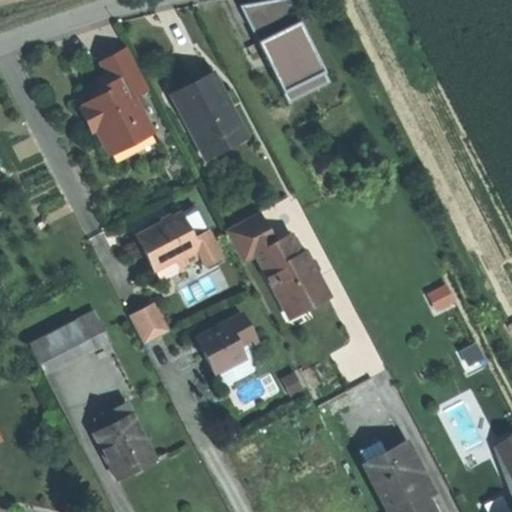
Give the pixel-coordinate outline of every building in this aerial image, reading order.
[(257,0),(241,4),(289,100),(330,79),(290,0),(257,0)] [(149,86),(127,44),(113,52),(101,58),(108,70),(96,76),(100,85),(91,89),(93,95),(89,97),(83,100),(86,106),(81,108),(91,128),(97,125),(111,152),(135,139),(132,133),(149,124),(134,94),(149,86)] [(170,92),(199,148),(239,127),(209,71),(189,82),(170,92)] [(132,133),(135,139),(152,130),(149,124),(132,133)] [(239,127),(199,148),(202,154),(242,133),(239,127)] [(202,253),(197,256),(203,268),(219,260),(194,206),(181,212),(202,253)] [(228,227),(224,229),(242,262),(257,254),(286,309),(306,299),(310,308),(331,297),(317,271),(306,251),(302,253),(291,232),(275,241),(259,211),(228,227)] [(182,264),(197,256),(202,253),(181,212),(137,234),(154,268),(178,256),(182,264)] [(430,292),(439,309),(455,300),(447,283),(430,292)] [(306,299),(286,309),(291,318),(310,308),(306,299)] [(129,314),(144,342),(169,329),(155,301),(129,314)] [(91,344),(109,335),(97,311),(79,320),(91,344)] [(255,336),(242,312),(197,335),(204,349),(202,350),(208,360),(214,372),(245,356),(239,344),(255,336)] [(44,338),(56,362),(91,344),(79,320),(44,338)] [(30,346),(42,370),(56,362),(44,338),(30,346)] [(104,412),(110,423),(131,412),(126,401),(104,412)] [(131,412),(110,423),(92,431),(116,478),(135,468),(155,458),(131,412)] [(499,421),(505,432),(511,428),(511,425),(508,417),(499,421)] [(358,451),(365,465),(385,454),(378,440),(358,451)] [(420,493),(430,488),(418,466),(406,443),(385,454),(365,465),(390,511),(430,511),(431,511),(420,493)]
